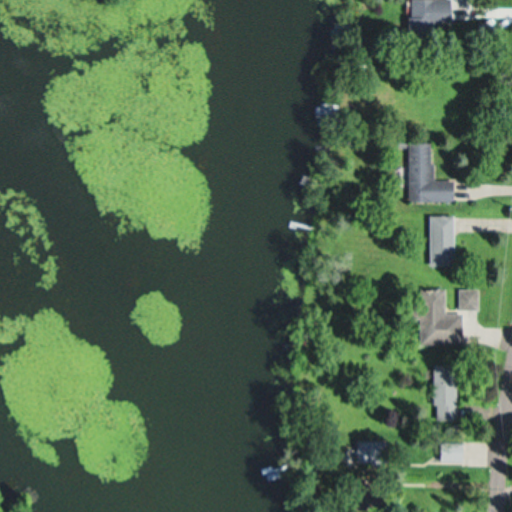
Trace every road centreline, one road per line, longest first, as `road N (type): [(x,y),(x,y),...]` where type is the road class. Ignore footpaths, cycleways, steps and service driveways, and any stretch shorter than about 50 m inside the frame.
road 1 (residential): [(498,511),(511,372)]
road 2 (residential): [(502,458),(376,454)]
